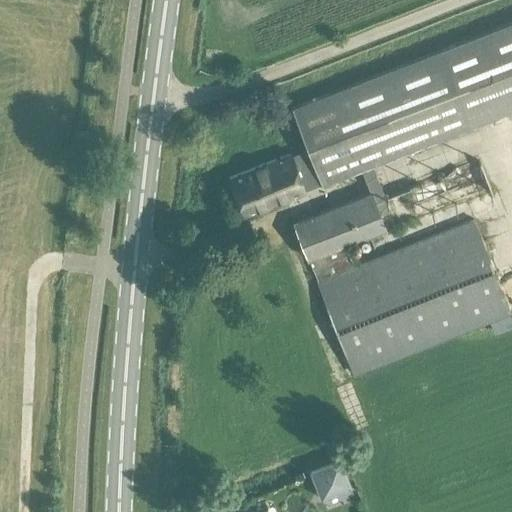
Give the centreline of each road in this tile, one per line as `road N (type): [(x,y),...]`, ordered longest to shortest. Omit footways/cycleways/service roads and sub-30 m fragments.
road 1 (primary): [(120,511),(135,269),(168,0)]
road 2 (track): [(135,269),(62,264),(41,273),(31,297),(24,511)]
